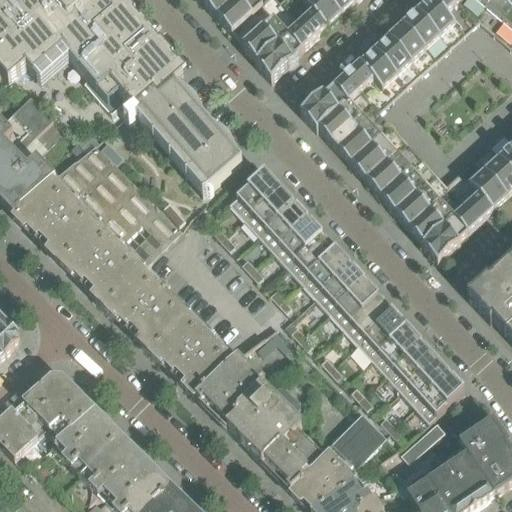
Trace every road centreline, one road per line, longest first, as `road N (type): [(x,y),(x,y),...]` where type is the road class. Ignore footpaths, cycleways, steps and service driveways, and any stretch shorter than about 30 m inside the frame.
road 1 (residential): [(432,308),(266,129)]
road 2 (residential): [(243,511),(71,339)]
road 3 (residential): [(266,129),(407,0)]
road 4 (residential): [(266,129),(150,0)]
road 5 (residential): [(511,408),(432,308)]
